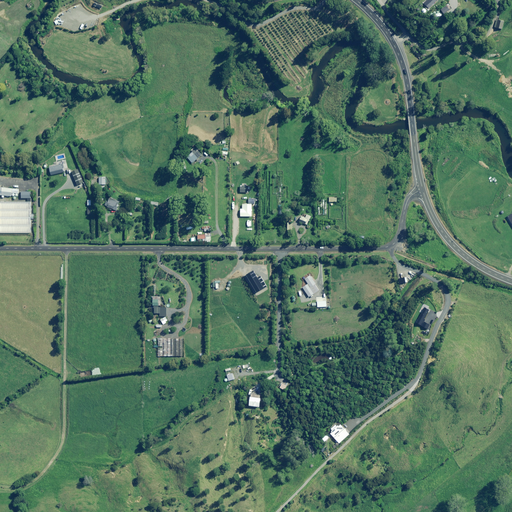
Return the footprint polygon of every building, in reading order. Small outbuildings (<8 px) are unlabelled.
[(504,22),(496,20),(494,27),(502,29),(504,22)] [(202,155),(195,147),(191,150),(193,152),(187,157),(192,163),(196,160),(197,160),(202,155)] [(64,172),(62,164),(49,167),(51,175),(64,172)] [(82,179),(78,169),(73,171),(77,181),(82,179)] [(19,189),(0,187),(0,195),(2,195),(2,197),(4,197),(4,196),(12,196),(12,193),(19,193),(19,189)] [(21,192),(21,198),(27,198),(27,202),(31,202),(31,192),(21,192)] [(106,202),(105,205),(107,206),(107,207),(110,208),(110,210),(112,210),(112,209),(116,210),(117,207),(116,207),(119,201),(113,199),(112,201),(109,200),(108,203),(106,202)] [(31,218),(33,218),(34,214),(31,214),(31,210),(31,202),(0,201),(0,232),(31,233),(31,225),(31,218)] [(311,216),(307,215),(305,218),(301,216),(299,222),(307,225),(309,221),(311,216)] [(198,241),(206,241),(211,241),(211,233),(205,233),(205,236),(204,236),(204,238),(198,239),(198,241)] [(310,276),(306,278),(305,275),(300,279),(302,281),(305,279),(308,284),(303,288),(309,297),(319,290),(315,285),(316,284),(310,276)] [(165,317),(166,308),(158,307),(158,306),(154,306),(154,313),(159,314),(159,316),(165,317)] [(429,310),(425,308),(416,323),(420,325),(429,310)] [(158,339),(158,345),(153,345),(154,348),(158,348),(158,356),(182,356),(182,339),(158,339)] [(259,407),(261,392),(256,391),(256,393),(252,393),(251,397),(250,397),(249,406),(259,407)] [(350,434),(346,431),(347,430),(345,428),(344,428),(341,424),(339,426),(338,425),(337,426),(336,425),(331,429),(332,430),(331,431),(332,432),(331,434),(339,443),(350,434)]
